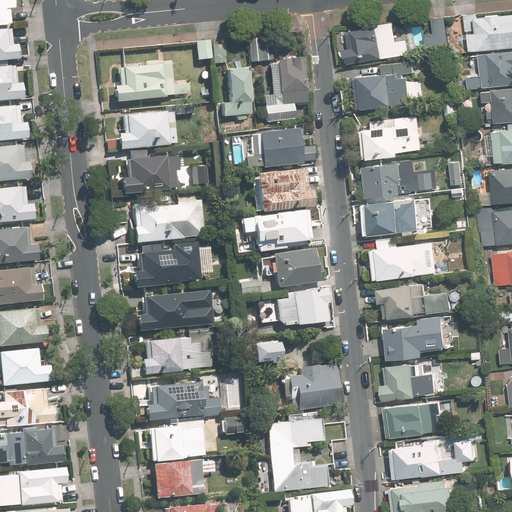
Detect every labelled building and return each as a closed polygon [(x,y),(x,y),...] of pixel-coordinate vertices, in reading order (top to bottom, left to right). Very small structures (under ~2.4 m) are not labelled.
[(15,0),(0,0),(0,23),(12,23),(11,6),(16,6),(15,0)] [(470,51),(511,46),(511,12),(466,18),(470,51)] [(448,45),(444,17),(431,19),(433,33),(425,34),(427,48),(448,45)] [(349,47),(351,63),(408,52),(405,39),(398,40),(395,24),(352,32),(355,46),(349,47)] [(9,43),(8,27),(0,28),(0,58),(18,57),(17,43),(9,43)] [(247,38),(249,62),(271,59),(268,36),(247,38)] [(197,59),(210,58),(208,40),(195,41),(197,59)] [(224,42),(212,43),(213,62),(226,61),(224,42)] [(467,88),(511,84),(511,49),(481,52),(483,74),(466,75),(467,88)] [(302,56),(277,58),(277,61),(270,61),(273,92),(265,93),(268,121),(295,118),(293,102),(306,101),(302,56)] [(414,70),(413,60),(383,63),(384,74),(404,71),(414,70)] [(13,82),(12,64),(0,65),(0,98),(22,96),(21,82),(13,82)] [(163,80),(162,64),(122,67),(123,86),(113,86),(114,102),(187,95),(187,86),(172,87),(172,80),(163,80)] [(225,67),(228,100),(220,101),(221,115),(250,113),(249,99),(250,99),(247,65),(225,67)] [(359,76),(362,107),(410,102),(407,76),(404,76),(404,71),(384,74),(359,76)] [(496,122),(511,120),(511,86),(482,90),(483,101),(494,100),(496,122)] [(443,101),(445,115),(454,114),(452,100),(443,101)] [(194,103),(166,105),(166,113),(194,111),(194,103)] [(17,122),(15,104),(0,105),(0,137),(27,135),(25,121),(17,122)] [(107,152),(168,147),(168,144),(175,143),(173,114),(165,115),(165,112),(124,116),(125,134),(117,135),(118,140),(106,141),(107,152)] [(364,130),(367,157),(412,151),(411,149),(420,148),(416,115),(373,121),(374,129),(364,130)] [(496,163),(511,161),(511,122),(509,123),(509,129),(493,130),(496,163)] [(248,167),(303,159),(298,126),(250,132),(253,155),(246,156),(248,167)] [(25,161),(23,144),(0,145),(0,180),(30,178),(29,161),(25,161)] [(129,152),(130,159),(147,157),(146,150),(129,152)] [(177,156),(128,160),(130,177),(121,178),(123,194),(176,190),(174,171),(178,170),(177,156)] [(363,167),(367,195),(421,188),(419,171),(417,159),(363,167)] [(451,184),(463,182),(461,163),(449,165),(451,184)] [(206,164),(191,165),(192,182),(208,181),(206,164)] [(511,199),(511,167),(491,169),(493,191),(482,193),(484,203),(511,199)] [(419,171),(421,188),(439,185),(437,168),(419,171)] [(299,171),(254,177),(259,211),(310,204),(308,189),(301,190),(299,171)] [(24,203),(22,185),(0,186),(0,220),(35,218),(33,202),(24,203)] [(370,203),(373,233),(419,229),(416,198),(370,203)] [(134,228),(135,243),(201,237),(198,203),(136,208),(137,227),(134,228)] [(483,245),(511,241),(511,208),(495,210),(496,214),(480,215),(483,245)] [(269,244),(305,239),(301,209),(256,215),(259,238),(268,237),(269,244)] [(28,244),(26,226),(0,227),(0,259),(39,256),(38,243),(28,244)] [(240,253),(259,250),(257,236),(238,238),(240,253)] [(377,240),(380,277),(436,272),(433,241),(398,244),(397,238),(377,240)] [(182,269),(180,247),(141,251),(142,269),(134,270),(135,285),(193,280),(192,268),(182,269)] [(313,247),(269,253),(274,286),(319,280),(317,263),(315,263),(313,247)] [(497,284),(511,282),(511,249),(493,252),(497,284)] [(31,283),(30,266),(0,268),(0,302),(42,299),(40,282),(31,283)] [(241,292),(261,289),(259,277),(239,280),(241,292)] [(388,301),(390,316),(449,310),(447,291),(433,293),(432,282),(380,287),(382,301),(388,301)] [(283,325),(325,320),(323,302),(326,301),(324,286),(285,292),(286,297),(274,298),(277,320),(283,325)] [(209,289),(145,293),(146,313),(137,313),(138,327),(211,322),(209,289)] [(498,323),(511,321),(511,307),(497,309),(498,323)] [(37,325),(35,308),(0,310),(0,343),(0,345),(46,341),(44,324),(37,325)] [(386,336),(388,357),(422,354),(421,344),(434,343),(432,320),(394,324),(394,320),(382,322),(384,336),(386,336)] [(503,364),(511,362),(511,326),(510,327),(511,346),(501,347),(503,364)] [(188,335),(147,338),(149,357),(143,357),(144,371),(212,366),(211,351),(201,351),(200,341),(189,342),(188,335)] [(252,358),(274,356),(272,336),(250,338),(252,358)] [(39,347),(1,351),(4,384),(50,379),(49,364),(40,364),(39,347)] [(473,360),(481,359),(480,352),(473,352),(473,360)] [(381,382),(383,399),(437,392),(435,373),(425,374),(423,360),(388,365),(390,381),(381,382)] [(296,408),(337,402),(331,364),(316,366),(316,364),(297,367),(298,374),(283,376),(286,397),(294,396),(296,408)] [(499,379),(504,379),(503,369),(488,370),(490,380),(491,380),(499,379)] [(202,378),(155,382),(157,401),(146,402),(147,418),(221,412),(220,395),(208,396),(207,383),(202,384),(202,378)] [(500,386),(499,379),(491,380),(492,387),(500,386)] [(44,406),(42,387),(5,390),(5,400),(0,400),(0,414),(7,414),(7,423),(55,419),(54,405),(44,406)] [(388,407),(392,435),(434,429),(430,401),(388,407)] [(223,416),(225,433),(245,430),(243,414),(223,416)] [(318,416),(265,422),(272,490),(325,485),(323,463),(305,465),(305,461),(292,462),(290,446),(305,444),(304,441),(320,440),(318,416)] [(152,427),(156,460),(203,454),(200,428),(179,430),(178,424),(152,427)] [(53,444),(51,427),(0,431),(0,462),(63,457),(62,443),(53,444)] [(456,439),(458,456),(441,458),(443,472),(464,470),(463,460),(476,459),(474,438),(456,439)] [(397,445),(399,475),(442,472),(439,441),(397,445)] [(200,456),(153,462),(157,498),(204,492),(201,469),(214,467),(213,458),(200,460),(200,456)] [(0,503),(58,499),(56,480),(65,480),(64,467),(0,472),(0,503)] [(445,480),(396,485),(398,511),(440,511),(455,510),(454,507),(456,507),(454,484),(446,485),(445,480)] [(308,492),(308,496),(285,499),(286,511),(338,511),(338,506),(348,504),(345,487),(308,492)] [(215,511),(215,501),(168,506),(168,511),(215,511)]
